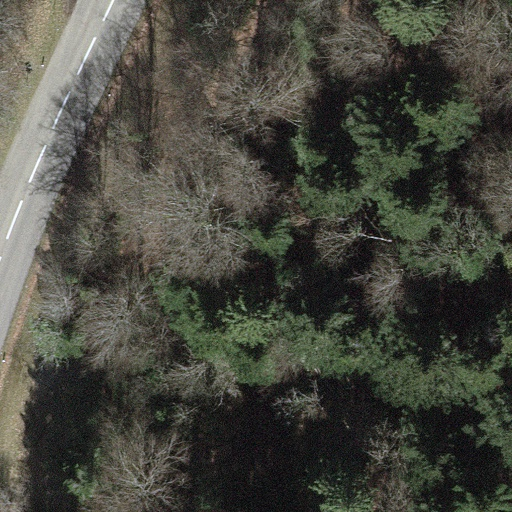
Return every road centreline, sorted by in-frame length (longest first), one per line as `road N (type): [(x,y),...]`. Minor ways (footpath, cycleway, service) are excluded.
road 1 (track): [(0,498),(22,442),(259,0)]
road 2 (secondary): [(0,255),(112,0)]
